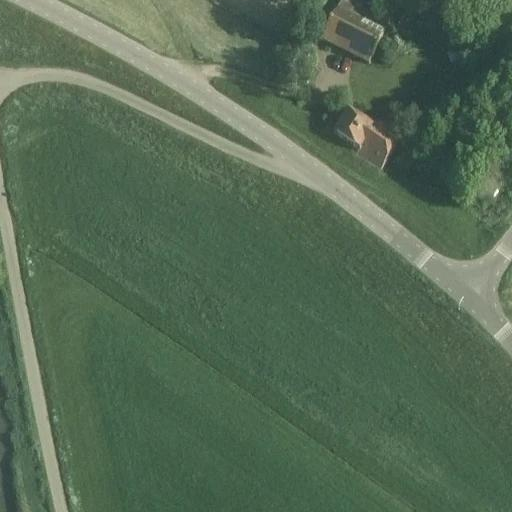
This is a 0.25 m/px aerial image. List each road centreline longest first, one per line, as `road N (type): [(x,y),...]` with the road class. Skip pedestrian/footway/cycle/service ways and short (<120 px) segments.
road 1 (unclassified): [(61,511),(0,190)]
road 2 (tertiary): [(300,162),(124,50),(23,0)]
road 3 (unclassified): [(300,162),(250,158),(83,83),(44,78),(0,90)]
road 4 (tertiary): [(478,299),(300,162)]
